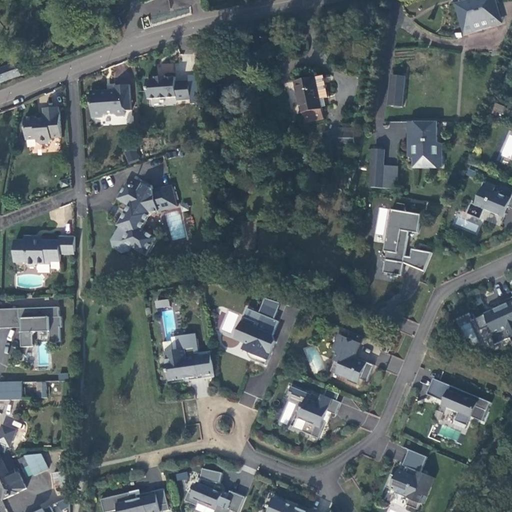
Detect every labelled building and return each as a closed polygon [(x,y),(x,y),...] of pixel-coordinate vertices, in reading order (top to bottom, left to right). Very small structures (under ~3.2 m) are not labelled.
[(502,24),(495,0),(472,0),(457,5),(466,35),(502,24)] [(122,24),(120,18),(111,21),(113,27),(122,24)] [(0,83),(21,75),(16,63),(0,68),(0,83)] [(403,106),(405,75),(389,74),(387,105),(403,106)] [(329,97),(324,75),(295,81),(305,123),(324,119),(321,107),(319,99),(324,98),(329,97)] [(191,100),(190,80),(176,81),(175,77),(167,78),(167,76),(157,77),(157,79),(148,79),(149,99),(177,97),(178,101),(191,100)] [(132,111),(130,85),(115,86),(116,94),(108,94),(107,90),(92,91),(93,118),(104,117),(107,114),(115,113),(118,116),(125,115),(124,111),(132,111)] [(503,114),(505,107),(496,103),(494,110),(503,114)] [(62,137),(60,107),(45,109),(45,118),(39,119),(36,117),(26,117),(27,140),(37,139),(38,142),(40,144),(50,143),(52,141),(52,138),(62,137)] [(438,144),(438,121),(409,122),(409,145),(414,145),(414,156),(414,167),(443,167),(443,155),(438,156),(438,144)] [(354,143),(354,132),(339,132),(339,142),(354,143)] [(511,134),(509,134),(500,154),(509,158),(511,152),(511,134)] [(139,159),(135,149),(126,153),(130,162),(139,159)] [(397,189),(399,166),(384,165),(386,150),(375,149),(372,187),(397,189)] [(476,178),(478,173),(470,169),(468,175),(476,178)] [(142,229),(151,213),(178,206),(173,185),(154,189),(153,189),(143,183),(140,188),(128,181),(118,198),(130,206),(118,225),(120,226),(112,241),(114,247),(123,253),(130,251),(132,247),(146,255),(157,238),(142,229)] [(511,208),(511,197),(511,199),(493,192),(495,188),(484,184),(476,205),(472,204),(467,215),(481,220),(486,210),(504,218),(509,207),(511,208)] [(405,256),(410,232),(419,233),(422,215),(392,210),(385,252),(388,252),(384,271),(395,273),(394,275),(399,276),(399,274),(402,275),(405,263),(425,271),(433,253),(413,249),(411,257),(405,256)] [(256,249),(258,218),(251,218),(251,222),(240,221),(239,248),(256,249)] [(76,252),(76,236),(61,236),(60,240),(46,240),(43,240),(37,240),(37,236),(26,236),(26,240),(16,240),(16,262),(27,263),(27,264),(30,267),(35,267),(38,264),(52,265),(52,262),(61,262),(61,255),(61,252),(76,252)] [(511,297),(500,303),(501,307),(496,309),(476,319),(481,330),(491,326),(494,334),(491,336),(495,345),(511,337),(511,339),(511,297)] [(167,308),(166,300),(158,302),(159,309),(167,308)] [(60,317),(59,307),(0,309),(0,323),(0,329),(18,328),(18,333),(21,333),(22,347),(34,346),(33,334),(35,332),(51,331),(51,342),(61,341),(60,327),(62,327),(62,316),(60,317)] [(279,321),(248,308),(239,329),(247,332),(243,341),(246,343),(243,350),(251,353),(250,356),(259,360),(260,363),(267,366),(276,342),(269,338),(271,334),(274,335),(279,321)] [(220,335),(232,338),(239,315),(227,311),(220,335)] [(467,315),(457,319),(468,346),(478,342),(467,315)] [(247,332),(239,329),(236,338),(243,341),(247,332)] [(203,376),(200,358),(200,353),(198,353),(196,334),(177,337),(179,350),(165,352),(170,381),(171,381),(171,383),(183,381),(183,379),(189,378),(190,380),(204,378),(203,376)] [(375,365),(355,357),(361,343),(339,334),(332,350),(337,352),(334,360),(336,361),(341,363),(337,374),(347,378),(348,381),(358,385),(361,379),(368,382),(375,365)] [(211,375),(208,357),(200,358),(203,376),(211,375)] [(337,374),(341,363),(336,361),(332,372),(337,374)] [(491,402),(434,378),(428,394),(444,401),(443,405),(459,412),(471,416),(483,422),(491,402)] [(48,398),(47,382),(38,382),(38,398),(48,398)] [(0,400),(23,400),(23,383),(0,383),(0,400)] [(340,394),(328,389),(325,396),(337,401),(340,394)] [(319,404),(322,398),(312,394),(310,400),(319,404)] [(320,439),(327,422),(324,421),(328,411),(332,413),(336,415),(341,403),(337,401),(325,396),(323,395),(322,398),(319,404),(310,400),(307,399),(298,418),(307,422),(303,432),(320,439)] [(440,420),(443,413),(438,411),(435,418),(440,420)] [(467,425),(471,416),(459,412),(455,421),(467,425)] [(303,432),(307,422),(298,418),(295,428),(303,432)] [(17,469),(12,457),(10,452),(6,454),(6,452),(8,446),(11,447),(17,431),(3,426),(1,431),(0,434),(0,443),(1,444),(0,445),(0,481),(11,475),(9,473),(17,469)] [(428,495),(435,478),(422,472),(428,457),(410,450),(404,465),(407,467),(409,468),(407,473),(404,472),(399,470),(397,476),(392,474),(387,487),(396,490),(395,492),(409,498),(407,504),(418,509),(425,494),(428,495)] [(49,469),(43,454),(26,456),(30,466),(35,476),(49,469)] [(30,466),(26,456),(19,459),(23,469),(30,466)] [(222,496),(224,493),(215,490),(216,488),(218,483),(220,484),(223,473),(204,468),(201,479),(202,479),(200,483),(198,482),(194,494),(190,492),(186,501),(198,506),(199,504),(200,501),(217,508),(216,511),(215,511),(231,511),(232,511),(235,511),(239,511),(246,497),(231,491),(230,494),(227,499),(222,496)] [(27,489),(18,469),(17,469),(9,473),(11,475),(0,481),(0,491),(4,500),(19,493),(27,489)] [(67,486),(66,471),(53,473),(56,488),(67,486)] [(227,499),(230,494),(216,488),(215,490),(224,493),(222,496),(227,499)] [(168,503),(165,489),(156,491),(160,505),(168,503)] [(142,494),(140,490),(130,493),(130,495),(137,494),(138,499),(142,498),(141,495),(142,494)] [(161,511),(170,510),(168,503),(160,505),(156,491),(142,494),(141,495),(142,498),(138,499),(137,494),(130,495),(130,493),(102,499),(105,511),(108,511),(120,509),(120,511),(161,511)] [(317,511),(309,509),(308,511),(303,511),(301,511),(302,509),(298,507),(299,504),(287,500),(286,502),(275,498),(272,506),(269,505),(267,511),(317,511)] [(217,508),(200,501),(199,504),(216,511),(217,508)] [(415,511),(392,501),(386,511),(415,511)]
